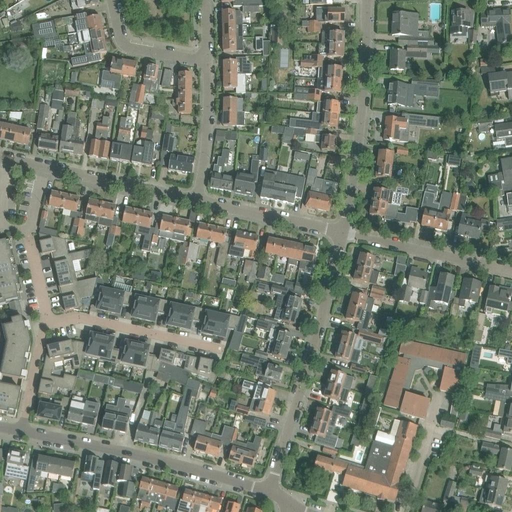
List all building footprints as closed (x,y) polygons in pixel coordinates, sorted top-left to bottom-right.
[(98,6),(96,0),(71,0),(73,10),(98,6)] [(329,8),(316,8),(316,22),(320,22),(320,23),(328,23),(344,23),(344,17),(345,17),(345,12),(344,12),(344,10),(329,10),(329,8)] [(453,28),(451,28),(451,35),(452,35),(452,38),(466,38),(466,34),(468,34),(468,28),(472,28),(472,25),(468,25),(468,12),(464,12),(464,10),(457,11),(457,12),(453,12),(453,28)] [(487,14),(481,14),(481,28),(496,28),(498,39),(498,45),(511,43),(509,25),(510,25),(511,11),(487,11),(487,14)] [(240,15),(240,12),(222,12),(222,26),(242,25),(242,14),(240,15)] [(418,32),(418,23),(418,15),(393,14),(392,36),(407,37),(407,45),(431,46),(432,39),(429,38),(429,32),(418,32)] [(102,28),(100,17),(88,19),(87,15),(77,17),(78,23),(75,23),(77,33),(102,28)] [(78,23),(77,17),(62,19),(63,26),(75,23),(78,23)] [(54,22),(38,25),(41,39),(57,36),(54,22)] [(242,38),(242,25),(222,26),(223,39),(235,39),(235,38),(242,38)] [(90,43),(104,40),(102,28),(77,33),(79,45),(90,43)] [(344,46),(344,34),(321,33),(321,45),(344,46)] [(54,38),(45,39),(47,48),(55,46),(54,38)] [(243,52),(242,38),(235,38),(235,39),(223,39),(223,52),(243,52)] [(107,53),(104,40),(90,43),(92,54),(86,55),(87,57),(88,64),(101,61),(100,54),(107,53)] [(343,58),(344,46),(321,45),(319,45),(319,50),(318,50),(318,56),(309,55),(308,58),(301,58),(301,61),(323,63),(324,57),(327,57),(327,58),(343,58)] [(405,52),(391,52),(390,71),(404,71),(405,52)] [(87,57),(72,60),(73,67),(88,64),(87,57)] [(103,72),(102,81),(114,84),(113,90),(119,91),(122,76),(125,62),(113,60),(110,73),(103,72)] [(342,81),(342,69),(323,68),(323,63),(301,61),(300,67),(311,67),(319,68),(318,79),(342,81)] [(137,64),(125,62),(122,76),(134,78),(137,64)] [(236,62),(224,62),(224,75),(236,75),(236,62)] [(144,80),(143,87),(137,86),(134,103),(140,105),(142,105),(144,93),(157,96),(157,95),(162,72),(158,71),(159,68),(147,66),(144,80)] [(494,67),(480,69),(481,75),(495,74),(494,67)] [(165,70),(161,87),(170,88),(173,72),(165,70)] [(511,73),(488,77),(490,97),(491,97),(490,90),(498,89),(498,93),(507,92),(508,100),(511,99),(511,73)] [(192,75),(179,74),(179,88),(192,88),(192,75)] [(242,75),(236,75),(224,75),(224,89),(236,89),(236,94),(245,94),(246,94),(246,75),(242,75)] [(342,81),(318,79),(317,79),(316,90),(309,89),(308,95),(321,96),(322,91),(325,92),(341,93),(342,81)] [(411,86),(438,89),(439,81),(412,79),(411,86)] [(134,103),(137,86),(132,85),(129,102),(134,103)] [(390,85),(388,105),(404,107),(411,107),(412,95),(426,97),(426,88),(411,86),(410,86),(390,85)] [(178,100),(178,101),(191,101),(192,88),(179,88),(178,100)] [(339,116),(340,104),(321,102),(321,96),(308,95),(307,101),(318,102),(317,114),(339,116)] [(91,109),(103,111),(104,101),(93,99),(91,109)] [(243,100),(224,99),(223,113),(236,113),(243,113),(243,100)] [(191,115),(191,101),(178,101),(178,100),(172,100),(172,107),(178,107),(178,114),(191,115)] [(39,111),(37,129),(43,130),(45,119),(48,119),(50,107),(40,106),(39,111)] [(166,110),(167,110),(167,109),(153,107),(152,114),(150,113),(149,117),(165,119),(166,110)] [(110,117),(112,110),(106,108),(104,116),(110,117)] [(235,126),(244,126),(244,113),(243,113),(236,113),(223,113),(223,127),(235,127),(235,126)] [(290,120),(289,128),(293,129),(304,129),(304,130),(323,132),(323,127),(337,128),(339,116),(317,114),(313,114),(312,122),(290,120)] [(386,119),(384,141),(399,142),(408,143),(410,123),(433,125),(432,129),(438,129),(439,119),(410,116),(409,121),(402,120),(386,119)] [(109,118),(103,117),(103,124),(101,143),(97,159),(108,160),(111,145),(106,144),(108,132),(107,132),(109,118)] [(73,121),(75,122),(76,119),(67,118),(65,127),(64,127),(59,152),(68,154),(73,121)] [(122,147),(125,126),(126,119),(120,118),(116,146),(113,145),(110,161),(120,162),(122,147)] [(491,120),(478,122),(479,132),(488,131),(488,127),(492,127),(491,120)] [(85,144),(79,143),(80,139),(78,139),(81,123),(75,122),(73,121),(68,154),(83,156),(85,144)] [(101,143),(103,124),(97,123),(94,142),(91,141),(88,157),(97,159),(101,143)] [(165,132),(162,151),(172,153),(175,137),(170,136),(172,123),(166,123),(165,132)] [(511,123),(494,126),(496,141),(511,139),(511,123)] [(7,126),(4,141),(16,144),(19,129),(7,126)] [(132,148),(128,148),(130,136),(129,136),(131,126),(125,126),(122,147),(120,162),(130,164),(132,148)] [(31,131),(19,129),(16,144),(28,146),(31,131)] [(293,130),(285,129),(283,135),(292,137),(293,130)] [(329,133),(323,132),(304,130),(304,129),(293,129),(293,141),(297,141),(297,136),(305,137),(305,135),(315,136),(314,144),(322,145),(321,151),(334,152),(336,138),(329,137),(329,133)] [(40,135),(38,149),(57,152),(59,138),(40,135)] [(141,166),(145,143),(143,141),(140,141),(137,143),(136,146),(134,149),(132,164),(141,166)] [(303,142),(300,156),(310,158),(313,144),(303,142)] [(141,166),(151,167),(155,145),(145,143),(141,166)] [(260,149),(259,162),(267,162),(267,157),(268,155),(268,150),(260,149)] [(221,191),(223,176),(224,164),(225,158),(228,159),(229,151),(223,150),(221,158),(219,158),(218,166),(214,166),(213,174),(212,174),(210,189),(221,191)] [(394,154),(379,152),(377,165),(392,167),(392,166),(394,154)] [(192,174),(195,159),(171,155),(168,170),(192,174)] [(257,173),(259,156),(252,156),(251,173),(257,173)] [(329,156),(328,164),(339,167),(341,159),(329,156)] [(459,167),(460,158),(449,157),(448,166),(459,167)] [(498,174),(488,176),(489,183),(491,192),(496,191),(502,190),(502,191),(511,189),(511,159),(501,161),(503,174),(498,174)] [(398,167),(392,166),(392,167),(377,165),(375,178),(390,180),(393,180),(392,186),(403,188),(404,181),(397,180),(398,167)] [(266,171),(260,199),(272,201),(277,173),(276,173),(266,171)] [(239,174),(235,193),(252,197),(255,183),(256,183),(257,173),(251,173),(250,176),(239,174)] [(277,173),(272,201),(285,204),(290,176),(277,173)] [(231,193),(233,178),(223,176),(221,191),(231,193)] [(290,176),(285,204),(294,205),(295,197),(301,198),(305,179),(290,176)] [(315,179),(316,177),(308,176),(305,186),(314,188),(312,195),(309,194),(305,208),(317,210),(324,181),(315,179)] [(430,196),(431,178),(423,178),(422,196),(430,196)] [(324,181),(317,210),(329,213),(335,184),(324,181)] [(374,190),(372,203),(398,207),(399,208),(401,201),(402,195),(407,196),(408,190),(397,188),(395,194),(393,194),(374,190)] [(502,190),(496,191),(497,197),(503,196),(503,197),(506,196),(508,208),(511,207),(511,189),(502,191),(502,190)] [(63,210),(66,195),(52,192),(51,198),(48,197),(46,206),(63,210)] [(457,210),(460,196),(453,194),(450,211),(457,212),(457,210)] [(66,195),(63,210),(72,212),(70,218),(74,218),(80,220),(81,214),(76,213),(79,198),(66,195)] [(466,197),(460,196),(457,210),(463,212),(466,197)] [(98,224),(103,204),(89,201),(85,221),(98,224)] [(372,203),(370,215),(396,220),(403,221),(402,224),(410,225),(410,223),(404,222),(405,215),(397,214),(398,207),(372,203)] [(111,227),(116,206),(103,204),(98,224),(111,227)] [(434,230),(438,210),(426,208),(421,227),(434,230)] [(136,226),(139,212),(126,209),(122,223),(136,226)] [(405,215),(404,222),(410,223),(416,224),(418,211),(406,209),(405,215)] [(450,213),(438,210),(434,230),(446,233),(450,213)] [(150,229),(153,215),(139,212),(136,226),(134,234),(145,237),(142,251),(150,253),(152,244),(153,236),(155,230),(150,229)] [(481,221),(480,224),(470,222),(471,217),(462,215),(458,235),(478,240),(480,230),(487,231),(489,223),(481,221)] [(155,230),(153,236),(158,237),(171,240),(173,234),(172,234),(175,219),(163,217),(161,225),(156,224),(155,230)] [(186,237),(190,222),(175,219),(172,234),(173,234),(171,240),(183,243),(185,237),(186,237)] [(40,229),(39,234),(41,235),(53,238),(55,231),(44,229),(46,222),(41,221),(39,228),(40,229)] [(210,242),(213,228),(199,225),(196,240),(210,242)] [(114,235),(116,228),(111,227),(107,245),(113,246),(115,235),(114,235)] [(213,228),(210,242),(218,244),(217,248),(219,248),(216,265),(224,267),(225,265),(227,253),(229,245),(224,244),(224,243),(227,230),(213,228)] [(243,257),(248,235),(237,232),(234,247),(231,247),(229,256),(242,259),(243,257)] [(53,238),(39,234),(41,243),(40,243),(42,256),(52,253),(53,259),(69,255),(65,240),(53,238)] [(248,235),(243,257),(248,258),(254,260),(259,237),(248,235)] [(277,257),(280,242),(268,239),(265,254),(277,257)] [(289,260),(292,244),(280,242),(277,257),(288,260),(289,260)] [(0,306),(9,304),(19,302),(21,301),(19,294),(20,294),(19,293),(17,294),(16,287),(18,287),(15,275),(13,276),(11,269),(14,269),(14,268),(11,268),(10,262),(12,261),(10,250),(7,250),(6,243),(1,244),(0,243),(0,306)] [(190,244),(188,249),(187,259),(195,261),(199,245),(190,244)] [(301,262),(304,247),(292,244),(289,260),(288,260),(287,265),(295,266),(297,261),(301,262)] [(180,247),(176,264),(185,266),(187,259),(188,249),(180,247)] [(316,249),(304,247),(301,262),(299,269),(305,271),(305,268),(312,269),(316,249)] [(91,250),(69,255),(53,259),(57,276),(75,272),(73,262),(89,258),(91,250)] [(360,255),(359,261),(357,261),(356,266),(357,266),(357,268),(372,271),(373,265),(380,265),(381,260),(360,255)] [(279,273),(285,275),(288,261),(282,260),(279,273)] [(246,261),(243,274),(248,275),(246,282),(253,283),(256,273),(258,264),(246,261)] [(396,265),(394,276),(402,278),(403,279),(406,267),(396,265)] [(262,268),(259,279),(267,281),(270,270),(262,268)] [(379,273),(372,271),(357,268),(356,269),(355,269),(354,274),(355,274),(354,280),(376,286),(379,273)] [(402,278),(397,301),(401,302),(402,297),(408,298),(410,287),(423,290),(424,290),(427,275),(419,273),(420,270),(412,269),(409,282),(404,280),(404,279),(403,279),(402,278)] [(77,283),(75,272),(57,276),(61,294),(95,286),(96,286),(98,278),(96,278),(97,278),(77,283)] [(447,306),(453,278),(441,275),(437,291),(429,289),(428,293),(426,305),(430,306),(431,303),(447,306)] [(476,304),(481,284),(467,281),(465,293),(462,292),(460,299),(454,298),(453,304),(450,317),(456,318),(459,307),(464,308),(465,301),(476,304)] [(296,285),(296,284),(286,282),(284,289),(286,289),(286,290),(288,291),(294,292),(296,285)] [(310,289),(310,287),(296,283),(296,284),(296,285),(294,292),(308,296),(310,289)] [(93,297),(95,286),(61,294),(65,312),(74,310),(80,311),(81,308),(83,308),(81,299),(93,297)] [(93,297),(92,299),(99,300),(97,310),(108,312),(113,290),(96,286),(95,286),(93,297)] [(272,286),(270,293),(280,295),(286,297),(288,291),(286,290),(286,289),(284,289),(272,286)] [(372,286),(371,292),(383,295),(385,289),(372,286)] [(507,313),(509,302),(510,302),(510,300),(511,294),(498,291),(498,289),(490,288),(484,314),(492,316),(493,310),(507,313)] [(113,290),(108,312),(119,315),(122,305),(128,307),(131,294),(113,290)] [(383,295),(371,292),(370,297),(382,300),(383,295)] [(426,305),(428,293),(422,292),(419,304),(426,305)] [(131,294),(128,307),(134,308),(132,318),(143,320),(148,298),(131,294)] [(299,313),(302,301),(289,297),(289,298),(280,295),(277,305),(277,307),(299,313)] [(375,301),(373,300),(352,295),(351,301),(350,300),(348,305),(350,306),(349,307),(371,313),(375,301)] [(148,298),(143,320),(155,323),(157,313),(163,314),(166,302),(148,298)] [(22,317),(21,312),(19,302),(9,304),(13,319),(22,317)] [(166,302),(163,314),(170,316),(167,326),(179,328),(183,307),(183,306),(173,304),(173,303),(166,302)] [(183,307),(179,328),(190,331),(192,321),(198,322),(201,310),(183,305),(183,306),(183,307)] [(276,326),(276,325),(277,320),(282,321),(282,322),(295,326),(299,313),(277,307),(274,319),(265,317),(265,318),(260,316),(258,320),(259,320),(259,321),(276,326)] [(366,333),(371,313),(349,307),(349,309),(347,308),(346,313),(347,314),(346,319),(359,323),(357,330),(360,332),(361,331),(366,333)] [(201,310),(198,322),(205,324),(203,333),(214,336),(219,313),(201,310)] [(219,313),(214,336),(225,338),(227,329),(235,330),(239,318),(219,313)] [(478,314),(475,330),(482,331),(485,315),(478,314)] [(240,316),(236,332),(238,333),(243,334),(247,318),(240,316)] [(25,319),(1,324),(2,329),(5,328),(8,344),(4,364),(1,376),(23,381),(25,368),(27,362),(24,362),(26,355),(28,356),(30,343),(28,331),(25,331),(24,325),(26,324),(26,323),(25,319)] [(283,327),(276,325),(276,326),(259,321),(257,329),(269,333),(267,342),(269,343),(269,342),(289,348),(293,336),(281,332),(283,327)] [(389,332),(379,329),(378,336),(388,338),(389,332)] [(339,339),(338,344),(339,344),(339,346),(353,350),(360,352),(364,340),(378,344),(380,336),(373,334),(373,335),(366,333),(361,331),(360,332),(359,338),(342,333),(340,339),(339,339)] [(234,332),(229,349),(238,352),(243,335),(234,332)] [(83,344),(80,356),(82,357),(98,360),(103,338),(91,335),(89,345),(83,344)] [(103,338),(98,360),(115,364),(118,351),(112,350),(114,340),(103,338)] [(164,339),(162,348),(173,351),(175,342),(164,339)] [(403,360),(398,358),(384,406),(401,411),(400,413),(424,421),(430,402),(407,396),(415,370),(417,370),(422,367),(423,366),(445,371),(440,391),(456,395),(462,373),(460,372),(461,368),(464,369),(467,356),(402,341),(399,354),(404,355),(403,360)] [(71,342),(59,345),(63,362),(72,360),(73,368),(73,369),(79,370),(82,357),(80,356),(83,344),(76,342),(72,343),(71,342)] [(286,360),(289,348),(269,342),(269,343),(266,354),(256,351),(254,357),(266,361),(268,355),(272,356),(286,360)] [(118,351),(115,364),(133,368),(138,346),(127,343),(124,353),(118,351)] [(47,354),(44,370),(51,371),(53,372),(54,364),(63,362),(59,345),(47,347),(48,354),(47,354)] [(138,346),(133,368),(144,370),(147,370),(151,371),(154,357),(147,356),(149,348),(138,346)] [(337,352),(335,358),(350,362),(357,364),(360,352),(353,350),(339,346),(338,347),(337,347),(335,352),(337,352)] [(507,364),(511,364),(511,352),(500,350),(499,357),(508,358),(507,364)] [(191,373),(194,358),(183,356),(179,355),(161,351),(160,359),(154,357),(151,371),(158,373),(162,363),(173,367),(176,368),(178,360),(186,362),(184,369),(184,371),(189,373),(191,373)] [(258,369),(257,369),(255,375),(279,382),(283,370),(266,365),(267,362),(243,355),(241,363),(258,369)] [(213,362),(194,358),(191,373),(191,374),(192,373),(208,379),(208,382),(207,383),(213,385),(219,372),(211,370),(213,362)] [(169,377),(173,367),(162,363),(158,373),(169,377)] [(351,364),(350,370),(362,374),(364,368),(351,364)] [(176,368),(173,367),(169,377),(185,383),(189,373),(184,371),(176,368)] [(95,375),(80,370),(79,376),(94,380),(95,375)] [(328,377),(327,382),(328,383),(328,384),(342,389),(349,391),(353,378),(346,376),(331,372),(330,378),(328,377)] [(73,392),(75,382),(63,380),(50,377),(49,383),(41,381),(39,394),(56,398),(57,396),(56,396),(58,388),(72,391),(73,392)] [(178,416),(170,450),(181,453),(185,437),(183,437),(184,433),(183,432),(193,390),(198,392),(200,383),(187,380),(185,387),(178,416)] [(244,381),(242,389),(255,393),(253,399),(259,401),(258,401),(272,405),(276,393),(270,391),(271,386),(258,383),(257,385),(244,381)] [(347,398),(349,391),(342,389),(328,384),(327,386),(326,386),(324,391),(326,391),(324,397),(349,404),(351,399),(347,398)] [(511,385),(511,387),(502,385),(501,390),(488,387),(487,393),(495,395),(510,398),(511,398),(511,385)] [(0,409),(0,410),(0,411),(0,412),(8,414),(9,411),(16,413),(21,391),(0,386),(0,409)] [(511,403),(509,403),(510,398),(495,395),(494,401),(507,404),(505,419),(511,420),(511,403)] [(81,424),(84,412),(87,400),(72,397),(70,409),(67,421),(81,424)] [(41,406),(39,417),(58,421),(61,411),(67,412),(70,399),(62,398),(62,403),(55,401),(53,408),(41,406)] [(118,416),(114,431),(127,434),(130,419),(132,410),(124,408),(125,405),(126,400),(118,399),(116,408),(119,409),(119,410),(118,416)] [(269,418),(272,405),(258,401),(259,401),(253,399),(252,399),(249,408),(237,405),(237,407),(230,406),(228,411),(231,412),(248,417),(249,412),(269,418)] [(456,420),(460,400),(453,399),(449,418),(456,420)] [(84,412),(81,424),(95,427),(98,416),(100,406),(86,403),(84,412)] [(105,413),(102,429),(114,431),(118,416),(119,410),(119,409),(116,408),(107,406),(105,413)] [(314,415),(313,420),(314,421),(314,422),(335,429),(339,416),(349,419),(351,412),(338,409),(333,407),(331,414),(318,410),(316,416),(314,415)] [(375,407),(370,423),(377,425),(382,409),(375,407)] [(178,416),(172,415),(170,422),(167,422),(164,432),(163,432),(159,447),(170,450),(178,416)] [(150,428),(153,429),(154,422),(151,422),(152,419),(149,419),(148,422),(141,420),(139,426),(135,441),(146,444),(150,428)] [(255,419),(252,429),(256,430),(257,426),(266,428),(267,423),(255,419)] [(442,419),(440,426),(453,429),(455,422),(442,419)] [(511,435),(511,420),(505,419),(503,427),(495,425),(493,432),(486,430),(484,437),(500,441),(501,435),(510,437),(510,435),(511,435)] [(206,455),(212,435),(204,433),(206,426),(202,425),(203,423),(195,420),(194,423),(190,436),(195,437),(198,438),(194,451),(206,455)] [(150,428),(146,444),(157,447),(161,431),(163,423),(155,421),(154,422),(153,429),(150,428)] [(335,429),(314,422),(313,424),(312,423),(310,428),(312,429),(310,435),(316,436),(314,444),(324,447),(335,451),(340,436),(333,434),(335,429)] [(410,453),(417,427),(402,423),(396,441),(376,435),(373,442),(410,453)] [(212,435),(206,455),(219,458),(222,446),(227,447),(232,430),(224,427),(221,438),(212,435)] [(232,430),(227,447),(232,449),(229,461),(241,465),(247,446),(246,446),(235,442),(238,432),(232,430)] [(253,445),(247,443),(246,446),(247,446),(241,465),(253,469),(262,439),(255,437),(253,445)] [(410,453),(373,442),(365,468),(337,460),(333,473),(346,477),(343,486),(378,497),(377,500),(384,502),(385,499),(395,502),(410,453)] [(511,450),(503,448),(482,443),(481,452),(500,456),(498,469),(510,472),(511,463),(511,450)] [(333,473),(337,460),(339,452),(335,451),(324,447),(323,452),(332,455),(330,461),(317,458),(314,469),(332,475),(333,473)] [(5,477),(26,481),(29,468),(23,467),(25,454),(18,453),(18,452),(13,451),(12,452),(10,451),(5,477)] [(48,474),(51,460),(39,457),(36,471),(31,470),(28,486),(35,487),(36,477),(40,478),(41,473),(48,474)] [(99,491),(104,463),(98,462),(99,459),(87,457),(84,474),(95,476),(93,490),(99,491)] [(60,477),(63,462),(51,460),(48,474),(60,477)] [(75,464),(63,462),(60,477),(72,479),(75,464)] [(114,488),(118,466),(118,465),(107,463),(103,486),(114,488)] [(130,484),(131,479),(133,468),(126,467),(126,466),(122,465),(122,466),(120,466),(117,482),(124,483),(122,493),(124,494),(124,498),(133,500),(135,485),(130,484)] [(484,471),(479,470),(471,468),(470,470),(463,469),(462,473),(469,475),(469,474),(482,477),(484,471)] [(505,495),(508,482),(486,477),(485,483),(490,484),(488,491),(505,495)] [(145,507),(152,481),(143,479),(140,490),(137,500),(142,501),(141,506),(145,507)] [(154,505),(160,484),(152,481),(145,507),(149,508),(150,504),(154,505)] [(449,482),(444,501),(450,503),(456,484),(449,482)] [(165,502),(169,486),(160,484),(154,505),(158,506),(157,510),(161,511),(164,501),(165,502)] [(164,501),(162,508),(174,511),(177,500),(175,499),(178,489),(169,486),(165,502),(164,501)] [(180,501),(177,511),(189,511),(190,509),(191,509),(192,504),(193,502),(194,502),(195,501),(194,501),(195,499),(192,498),(193,495),(191,495),(192,493),(186,491),(183,501),(180,501)] [(501,509),(505,495),(488,491),(486,499),(481,498),(480,504),(501,509)] [(198,511),(199,511),(204,496),(192,493),(191,495),(193,495),(192,498),(195,499),(194,501),(195,501),(194,502),(193,502),(192,504),(191,509),(190,509),(189,511),(198,511)] [(199,511),(198,511),(207,511),(209,509),(208,509),(209,507),(208,507),(209,505),(209,503),(212,504),(213,501),(215,501),(215,499),(204,496),(199,511)] [(462,498),(462,499),(460,504),(475,508),(476,502),(462,498)] [(218,511),(221,501),(215,499),(215,501),(213,501),(212,504),(209,503),(209,505),(208,507),(209,507),(208,509),(209,509),(207,511),(211,511),(212,510),(218,511)] [(455,511),(456,510),(458,504),(453,503),(451,502),(448,511),(455,511)] [(226,511),(238,511),(240,506),(229,503),(226,511)] [(441,511),(443,508),(425,503),(422,511),(441,511)]
